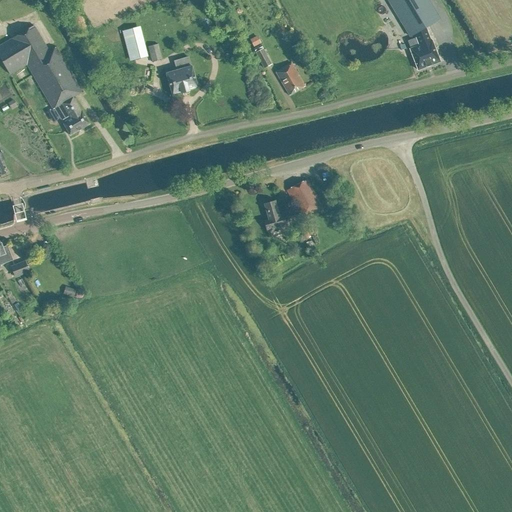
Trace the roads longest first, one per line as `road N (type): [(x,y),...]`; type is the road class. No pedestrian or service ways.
road 1 (unclassified): [(13,187),(218,128),(511,62)]
road 2 (unclassified): [(22,227),(511,112)]
